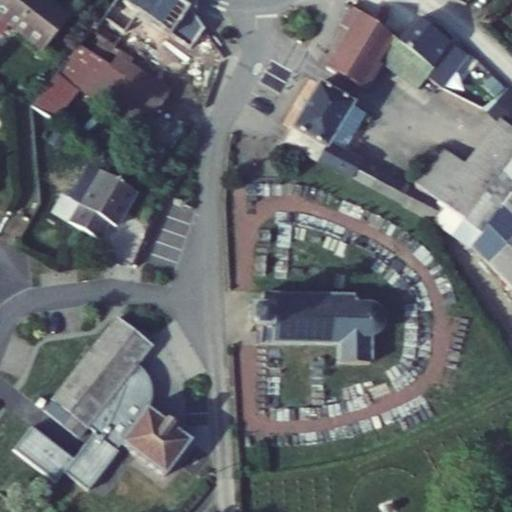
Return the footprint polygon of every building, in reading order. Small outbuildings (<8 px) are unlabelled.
[(69,24),(47,6),(51,0),(0,0),(0,27),(4,24),(40,56),(69,24)] [(211,37),(168,0),(120,0),(83,42),(108,62),(139,28),(186,65),(211,37)] [(454,0),(432,0),(447,10),(454,0)] [(430,72),(400,48),(395,54),(390,49),(394,43),(353,11),(341,31),(354,40),(330,78),(355,94),(372,69),(410,98),(430,72)] [(433,74),(453,49),(420,23),(400,48),(430,72),(433,74)] [(132,93),(103,68),(108,62),(83,42),(30,103),(56,120),(82,91),(102,108),(98,113),(137,147),(168,110),(138,86),(132,93)] [(511,260),(511,91),(511,90),(491,114),(495,117),(461,166),(431,145),(402,188),(449,213),(494,243),(511,260)] [(368,167),(335,151),(356,113),(320,92),(286,155),(322,173),(323,171),(419,217),(419,220),(438,229),(449,213),(402,188),(368,171),(368,167)] [(0,184),(8,173),(0,167),(0,184)] [(123,228),(138,191),(98,175),(76,233),(110,248),(118,227),(123,228)] [(155,246),(176,256),(186,233),(166,224),(155,246)] [(375,345),(383,339),(389,328),(385,318),(376,311),(365,310),(356,310),(356,299),(262,297),(261,315),(249,314),(249,335),(254,335),(254,348),(340,350),(339,368),(374,369),(375,345)] [(137,369),(152,349),(117,322),(52,404),(70,419),(62,429),(79,443),(87,432),(118,394),(137,369)] [(146,377),(137,369),(118,394),(148,417),(152,399),(151,385),(146,377)] [(165,487),(193,452),(148,417),(118,394),(87,432),(95,437),(74,464),(32,431),(11,454),(57,488),(64,479),(87,497),(94,489),(120,453),(165,487)]
